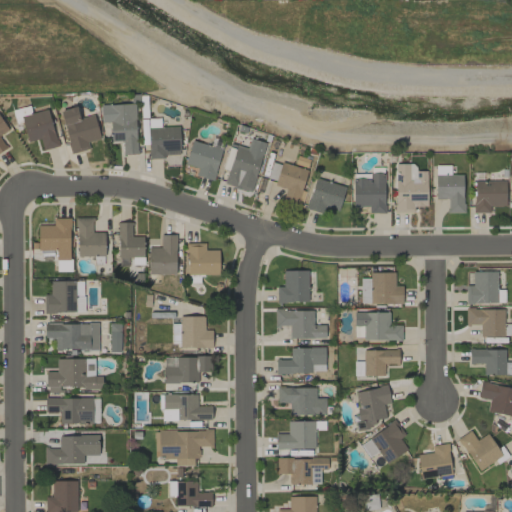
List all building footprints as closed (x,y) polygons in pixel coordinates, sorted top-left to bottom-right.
[(100,105),(100,123),(110,122),(110,142),(121,141),(122,155),(136,154),(134,104),(100,105)] [(60,111),(70,153),(88,149),(87,142),(99,139),(93,114),(78,118),(76,107),(60,111)] [(27,142),(39,139),(42,150),(56,147),(48,110),(21,116),(27,142)] [(0,139),(0,135),(8,129),(0,118),(0,151),(6,147),(0,139)] [(148,159),(164,159),(164,166),(179,165),(178,126),(159,127),(159,119),(140,119),(141,130),(147,129),(148,159)] [(251,192),(264,142),(249,138),(247,148),(235,145),(224,185),(251,192)] [(195,175),(212,181),(221,150),(191,140),(184,164),(197,168),(195,175)] [(274,185),(285,189),(281,201),(297,206),(308,171),(281,162),(274,185)] [(426,171),(414,171),(414,164),(395,164),(394,212),(412,212),(413,206),(426,207),(426,171)] [(352,207),(368,206),(368,213),(384,213),(383,173),(369,173),(369,178),(352,178),(352,207)] [(434,175),(435,199),(447,199),(447,213),(463,213),(462,175),(434,175)] [(336,215),(344,187),(314,178),(306,206),(336,215)] [(473,181),(473,212),(489,212),(489,206),(505,206),(505,181),(473,181)] [(91,217),(76,217),(76,256),(104,256),(104,232),(92,232),(91,217)] [(37,225),(37,250),(55,250),(55,259),(70,259),(69,218),(52,218),(53,225),(37,225)] [(118,257),(143,257),(143,236),(131,236),(130,222),(116,222),(118,257)] [(175,274),(175,235),(160,234),(160,247),(148,247),(147,274),(175,274)] [(204,243),(186,243),(186,275),(218,275),(218,250),(204,250),(204,243)] [(55,261),(56,272),(71,271),(70,260),(55,261)] [(307,270),(282,271),(282,286),(276,286),(276,302),(307,302),(307,270)] [(495,303),(496,272),(472,271),(471,286),(465,285),(465,303),(495,303)] [(359,278),(360,304),(401,303),(401,285),(394,286),(394,272),(368,272),(369,278),(359,278)] [(50,280),(49,294),(43,294),(43,312),(74,313),(75,297),(80,297),(80,281),(50,280)] [(465,325),(479,324),(479,337),(503,336),(503,308),(464,309),(465,325)] [(312,310),(273,310),(274,326),(288,326),(289,338),(324,337),(324,325),(312,325),(312,310)] [(362,340),(400,340),(401,325),(388,325),(388,312),(353,312),(353,326),(363,326),(362,340)] [(211,347),(211,330),(204,330),(204,316),(178,316),(178,324),(170,324),(170,346),(211,347)] [(97,349),(97,323),(44,324),(44,338),(54,338),(54,350),(97,349)] [(275,360),(275,374),(310,373),(310,364),(324,364),(324,347),(289,348),(289,360),(275,360)] [(362,349),(362,361),(353,361),(353,375),(384,376),(384,363),(397,363),(398,350),(362,349)] [(504,350),(469,349),(468,364),(483,364),(483,374),(503,375),(504,350)] [(162,382),(197,383),(197,372),(210,372),(210,357),(163,356),(162,382)] [(85,359),(55,359),(55,371),(46,371),(46,392),(58,392),(58,388),(102,388),(102,375),(85,375),(85,359)] [(511,416),(511,387),(480,382),(477,397),(488,399),(486,411),(511,416)] [(348,393),(349,402),(354,402),(359,430),(375,427),(374,420),(385,418),(383,405),(390,404),(386,386),(348,393)] [(314,387),(276,388),(277,402),(289,402),(289,415),(325,415),(324,398),(314,398),(314,387)] [(196,394),(162,394),(162,409),(176,408),(177,420),(211,420),(211,406),(196,406),(196,394)] [(90,398),(44,398),(44,412),(58,412),(59,423),(91,423),(90,398)] [(161,409),(161,420),(175,420),(176,409),(161,409)] [(275,449),(314,449),(314,421),(287,421),(287,433),(274,434),(275,449)] [(406,451),(399,438),(403,435),(395,421),(368,437),(384,464),(406,451)] [(211,447),(211,430),(154,430),(154,458),(175,458),(175,465),(197,465),(197,447),(211,447)] [(477,470),(501,456),(487,433),(475,440),(469,431),(457,438),(477,470)] [(98,435),(58,436),(58,447),(43,448),(44,465),(82,464),(82,455),(98,455),(98,435)] [(450,476),(447,443),(431,445),(432,453),(417,454),(419,478),(450,476)] [(319,484),(319,471),(326,471),(326,458),(276,458),(276,474),(288,473),(288,484),(319,484)] [(51,496),(44,496),(44,511),(62,511),(77,511),(76,480),(51,481),(51,496)] [(175,507),(210,506),(210,492),(195,493),(195,481),(167,481),(167,496),(174,496),(175,507)] [(314,511),(314,496),(288,497),(288,509),(276,509),(275,511),(314,511)]
